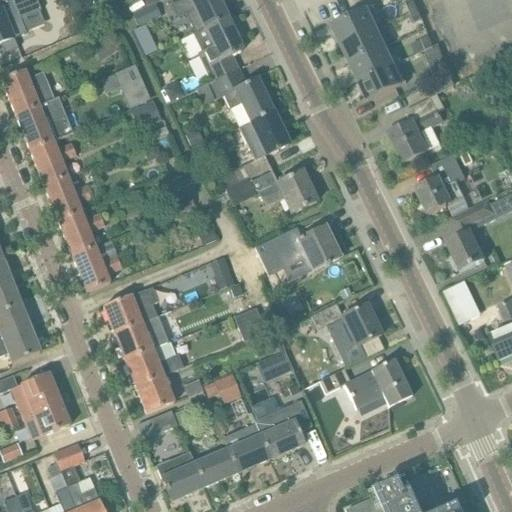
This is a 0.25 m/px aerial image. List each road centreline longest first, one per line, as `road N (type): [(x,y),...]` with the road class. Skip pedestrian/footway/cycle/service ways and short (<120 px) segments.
road 1 (tertiary): [(474,420),(357,166),(266,0)]
road 2 (residential): [(146,511),(0,148)]
road 3 (residential): [(308,494),(474,420)]
